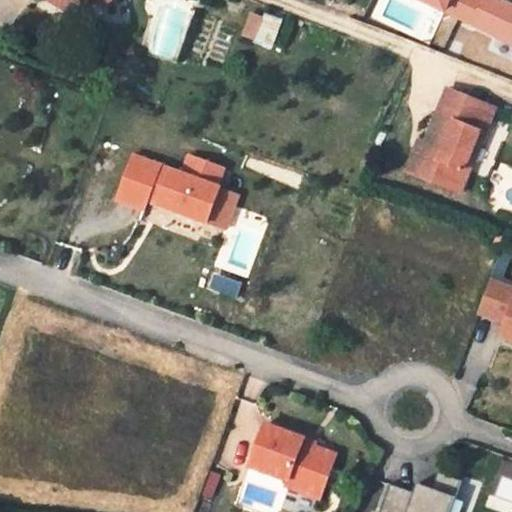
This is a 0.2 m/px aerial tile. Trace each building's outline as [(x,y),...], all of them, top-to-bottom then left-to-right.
[(511,0),(431,0),(430,3),(500,36),(511,11),(511,0)] [(255,7),(242,2),(235,22),(247,26),(255,7)] [(412,139),(407,137),(399,158),(452,181),(460,160),(453,157),(468,121),(476,124),(486,96),(436,77),(412,139)] [(117,143),(99,190),(126,200),(129,191),(187,212),(208,157),(171,143),(164,161),(117,143)] [(485,233),(494,237),(499,226),(489,223),(485,233)] [(471,272),(459,305),(488,316),(498,292),(501,284),(471,272)] [(511,296),(498,292),(488,316),(483,329),(511,339),(511,296)] [(247,411),(230,455),(270,470),(269,474),(301,486),(318,441),(285,429),(287,426),(247,411)] [(372,472),(357,511),(428,511),(444,469),(420,460),(414,477),(399,471),(396,481),(372,472)]
